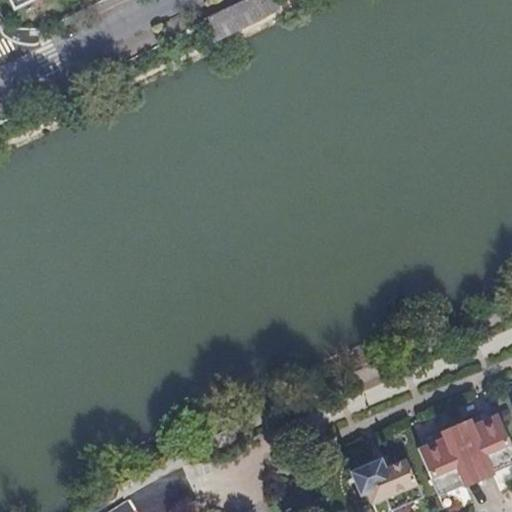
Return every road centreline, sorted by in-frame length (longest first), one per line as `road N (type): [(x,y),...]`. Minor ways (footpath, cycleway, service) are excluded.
road 1 (residential): [(170,0),(5,82)]
road 2 (unclassified): [(131,511),(186,485),(237,478),(252,511)]
